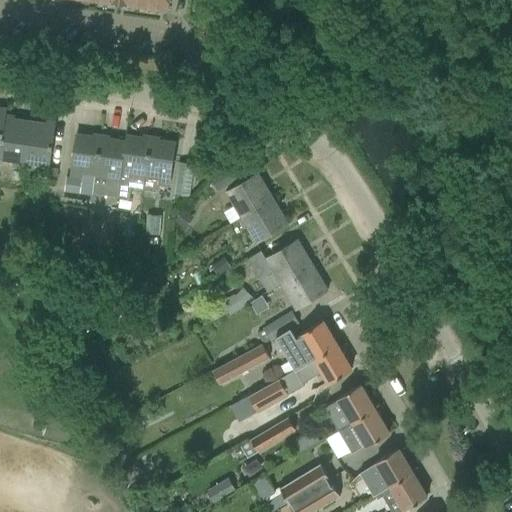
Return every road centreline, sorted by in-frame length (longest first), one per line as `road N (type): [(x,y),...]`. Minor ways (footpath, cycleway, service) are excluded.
road 1 (tertiary): [(406,274),(327,149),(278,122),(186,102)]
road 2 (residential): [(406,274),(353,307),(349,336),(456,511)]
road 3 (residential): [(186,102),(195,34),(0,7)]
road 4 (tertiary): [(511,454),(406,274)]
road 5 (tertiary): [(186,102),(0,75)]
road 6 (track): [(250,0),(314,108),(327,149)]
